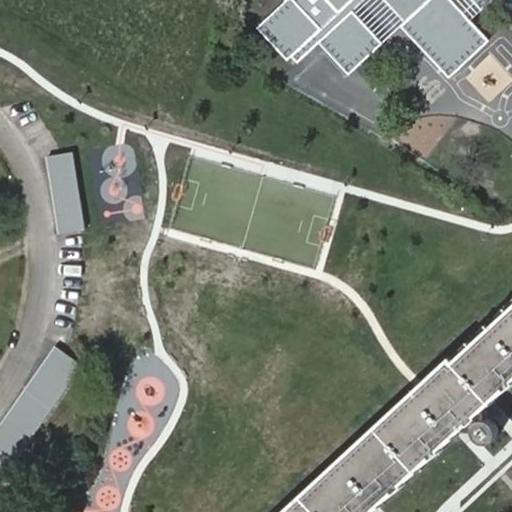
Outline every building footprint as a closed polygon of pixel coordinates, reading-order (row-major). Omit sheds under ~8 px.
[(336,0),(342,6),(319,29),(291,0),(288,0),(264,23),(299,61),(325,38),(354,69),(382,44),(352,13),(365,0),(385,0),(455,72),(486,43),(445,0),(475,0),(484,8),(492,0),(336,0)] [(80,226),(71,154),(45,157),(55,229),(80,226)] [(102,235),(145,232),(141,187),(98,191),(102,235)] [(462,425),(511,378),(511,310),(426,390),(293,511),(368,511),(375,506),(462,425)] [(0,471),(79,358),(57,342),(0,424),(0,471)]
